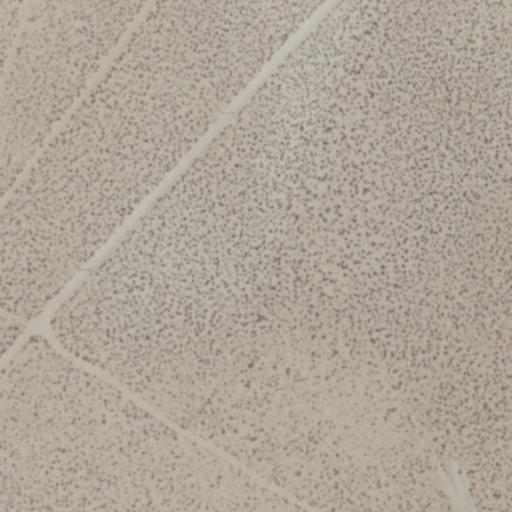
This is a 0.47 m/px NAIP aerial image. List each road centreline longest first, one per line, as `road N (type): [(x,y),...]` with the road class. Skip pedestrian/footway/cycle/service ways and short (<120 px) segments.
road 1 (track): [(336,0),(0,370)]
road 2 (track): [(0,300),(321,511)]
road 3 (track): [(145,0),(0,189)]
road 4 (track): [(35,0),(0,116)]
